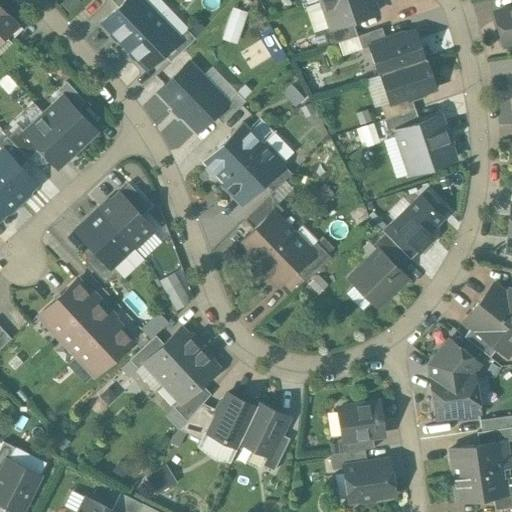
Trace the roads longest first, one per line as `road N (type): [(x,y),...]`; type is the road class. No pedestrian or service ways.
road 1 (residential): [(142,122),(216,296),(254,341),(315,361),(397,342)]
road 2 (residential): [(397,342),(423,320),(473,245),(498,144),(482,51),(456,0)]
road 3 (residential): [(142,122),(24,251)]
road 4 (residential): [(397,342),(418,511)]
road 5 (residential): [(40,0),(142,122)]
